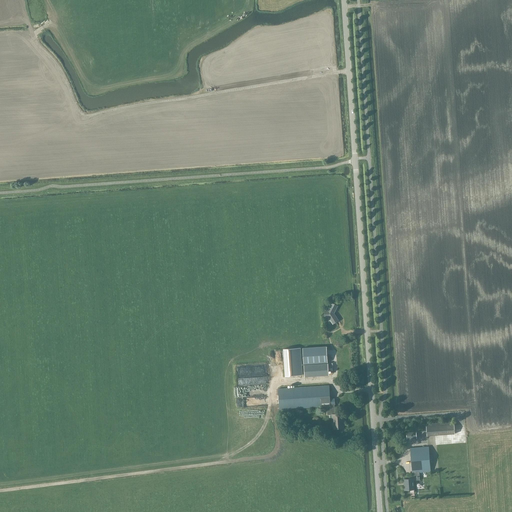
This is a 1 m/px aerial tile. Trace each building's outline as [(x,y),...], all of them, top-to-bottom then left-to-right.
[(325,310),(325,317),(329,317),(333,324),(338,320),(334,313),(338,306),(332,303),(328,310),(325,310)] [(303,348),(304,365),(305,375),(329,373),(328,363),(327,347),(303,348)] [(283,349),(285,377),(302,375),(300,348),(283,349)] [(251,382),(236,383),(236,393),(246,393),(246,385),(250,385),(250,388),(251,388),(251,382)] [(334,428),(344,427),(343,422),(342,422),(342,414),(335,414),(334,405),(335,405),(335,398),(330,399),(329,385),(278,388),(279,409),(327,406),(328,415),(332,414),(332,420),(334,420),(334,428)] [(427,436),(455,434),(454,422),(426,424),(427,436)] [(484,433),(470,434),(471,448),(499,446),(498,427),(484,428),(484,433)] [(413,479),(404,479),(405,490),(414,490),(414,481),(420,480),(419,473),(431,472),(429,447),(410,448),(412,473),(413,473),(413,479)]
